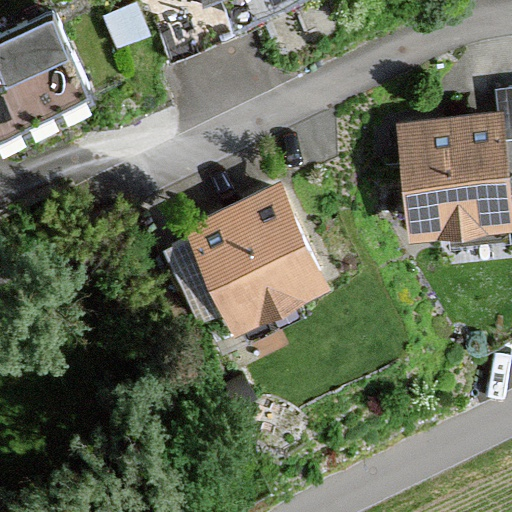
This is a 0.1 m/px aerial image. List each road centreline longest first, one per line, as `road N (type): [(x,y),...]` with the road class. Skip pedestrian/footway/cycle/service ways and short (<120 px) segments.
road 1 (residential): [(511,15),(447,29),(154,170)]
road 2 (residential): [(309,511),(511,411)]
